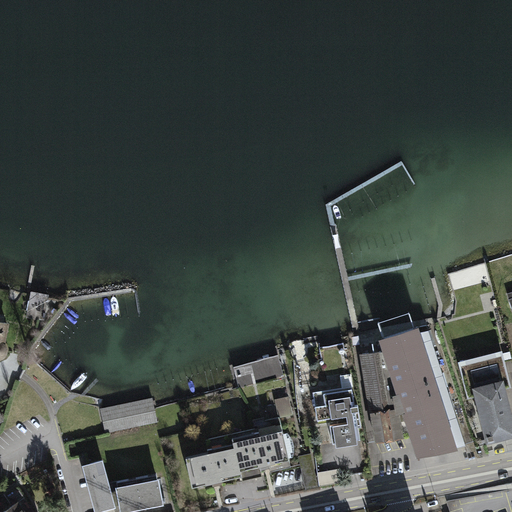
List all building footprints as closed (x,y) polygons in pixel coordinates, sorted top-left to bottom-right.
[(44,321),(50,297),(32,292),(26,317),(44,321)] [(377,346),(381,357),(389,355),(397,407),(416,463),(466,450),(428,335),(419,338),(417,333),(377,346)] [(361,360),(374,447),(403,443),(397,407),(389,355),(381,357),(361,360)] [(279,356),(234,368),(239,387),(284,374),(279,356)] [(473,400),(485,449),(511,442),(511,428),(504,393),(510,392),(501,356),(458,367),(467,402),(473,400)] [(358,441),(357,436),(353,401),(352,401),(351,394),(330,396),(332,415),(347,413),(348,421),(334,423),(337,444),(358,441)] [(288,396),(275,399),(279,417),(292,414),(288,396)] [(152,397),(100,408),(106,432),(158,422),(152,397)] [(288,459),(281,429),(231,440),(233,446),(238,469),(288,459)] [(233,446),(189,455),(195,483),(239,474),(238,469),(233,446)] [(320,486),(313,454),(299,457),(306,489),(320,486)] [(102,457),(81,462),(95,511),(115,505),(102,457)] [(320,485),(339,485),(338,470),(319,471),(320,485)] [(157,474),(117,481),(123,511),(163,505),(157,474)]
